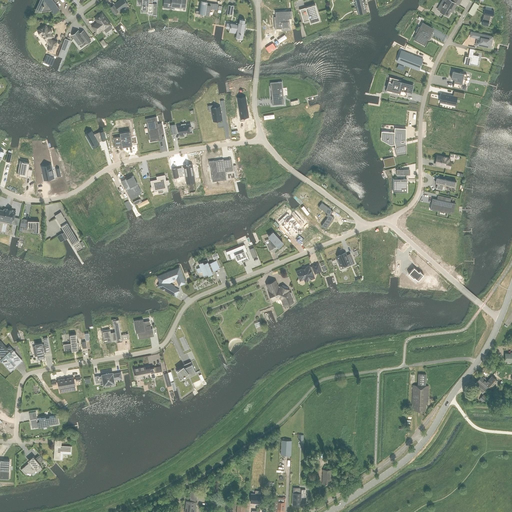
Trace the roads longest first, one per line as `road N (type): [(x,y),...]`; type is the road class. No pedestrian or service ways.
road 1 (residential): [(368,226),(189,302),(153,351),(26,377),(15,442)]
road 2 (residential): [(263,140),(116,165),(62,198),(29,200),(0,188)]
road 3 (residential): [(386,220),(418,192),(423,100),(460,21)]
road 4 (residential): [(500,320),(386,220)]
road 5 (secondary): [(423,442),(500,320)]
road 6 (residential): [(263,140),(254,101),(257,0)]
road 7 (residential): [(368,226),(263,140)]
road 8 (residential): [(417,434),(312,511)]
